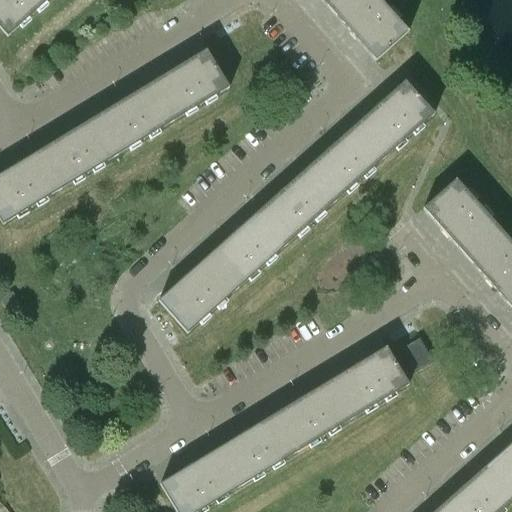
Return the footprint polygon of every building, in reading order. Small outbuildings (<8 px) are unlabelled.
[(50,0),(0,0),(0,29),(7,38),(10,36),(50,0)] [(320,0),(331,12),(344,0),(320,0)] [(378,0),(344,0),(331,12),(372,58),(375,62),(408,33),(406,31),(405,31),(378,0)] [(202,54),(149,86),(171,123),(226,91),(229,89),(206,51),(202,54)] [(401,86),(355,127),(383,160),(431,118),(434,116),(404,83),(400,86),(401,86)] [(115,157),(171,123),(149,86),(93,120),(115,157)] [(59,191),(115,157),(93,120),(37,154),(59,191)] [(334,203),(383,160),(355,127),(306,171),(334,203)] [(5,224),(59,191),(37,154),(0,176),(0,222),(2,226),(5,224)] [(285,247),(334,203),(306,171),(257,215),(285,247)] [(426,214),(467,260),(499,231),(457,184),(457,183),(455,181),(422,210),(426,214)] [(208,258),(236,290),(285,247),(257,215),(208,258)] [(467,260),(510,309),(511,307),(511,245),(499,231),(467,260)] [(189,332),(236,290),(208,258),(162,299),(161,299),(158,302),(187,335),(189,333),(189,332)] [(401,351),(414,372),(431,361),(418,340),(401,351)] [(329,383),(351,420),(405,387),(405,388),(408,386),(385,348),(381,351),(329,383)] [(272,417),(295,454),(351,420),(329,383),(272,417)] [(216,451),(239,488),(295,454),(272,417),(216,451)] [(511,444),(485,468),(511,497),(511,444)] [(199,511),(239,488),(216,451),(164,483),(163,482),(159,485),(175,511),(199,511)] [(436,511),(437,511),(499,511),(511,501),(511,497),(485,468),(436,511)]
